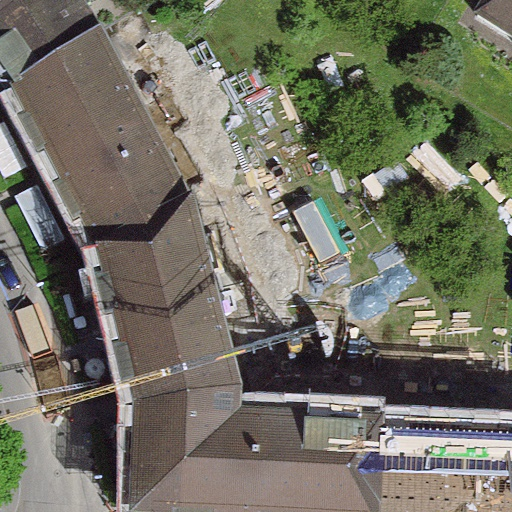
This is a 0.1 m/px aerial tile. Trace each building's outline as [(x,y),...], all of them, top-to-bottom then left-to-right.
[(0,95),(11,88),(12,89),(91,38),(65,0),(20,0),(0,15),(0,95)] [(0,0),(0,15),(20,0),(0,0)] [(511,0),(486,0),(475,18),(511,40),(511,0)] [(180,208),(91,38),(12,89),(27,119),(18,124),(34,155),(44,150),(62,186),(53,191),(69,223),(79,218),(97,252),(180,208)] [(230,393),(184,215),(180,208),(97,252),(105,283),(94,285),(103,319),(113,317),(122,351),(112,354),(120,388),(130,386),(136,408),(136,420),(229,424),(229,422),(230,393)] [(293,511),(298,425),(229,422),(229,424),(136,420),(131,511),(293,511)] [(376,429),(298,425),(293,511),(369,511),(373,435),(375,435),(376,429)] [(511,511),(511,439),(375,435),(373,435),(369,511),(511,511)]
